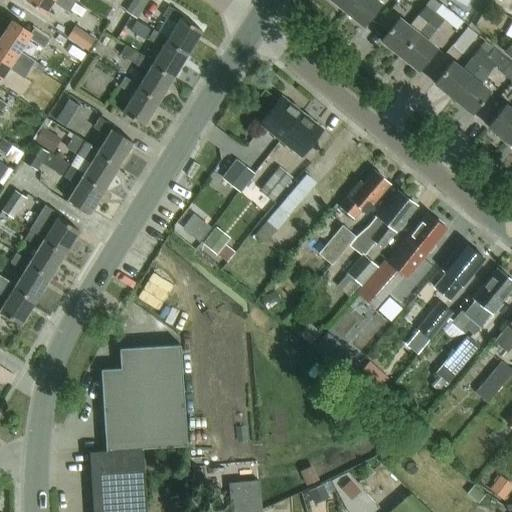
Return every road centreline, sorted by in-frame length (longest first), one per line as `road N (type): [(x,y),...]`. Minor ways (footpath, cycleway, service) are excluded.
road 1 (tertiary): [(37,455),(66,327),(254,28)]
road 2 (residential): [(510,232),(254,28)]
